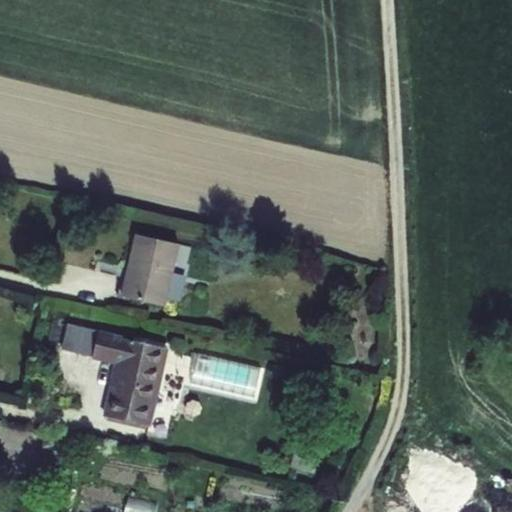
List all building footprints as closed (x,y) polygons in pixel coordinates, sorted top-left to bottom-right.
[(186,243),(145,233),(130,294),(172,303),(186,243)] [(62,352),(90,358),(96,334),(68,327),(62,352)] [(164,350),(96,334),(90,358),(114,364),(102,418),(146,428),(164,350)] [(260,371),(197,357),(190,386),(254,400),(260,371)] [(325,451),(306,446),(301,462),(320,468),(325,451)]
